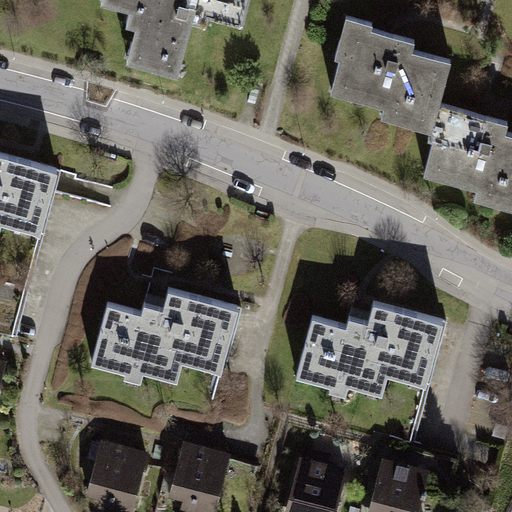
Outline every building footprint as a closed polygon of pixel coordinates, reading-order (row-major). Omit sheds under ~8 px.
[(248,0),(103,0),(128,7),(124,21),(134,24),(125,58),(177,72),(191,18),(206,22),(208,14),(243,23),(248,0)] [(443,108),(455,65),(415,54),(418,44),(374,32),(376,26),(348,18),(337,60),(343,62),(334,94),(388,109),(384,121),(432,134),(435,135),(443,108)] [(511,211),(511,135),(509,135),(511,127),(443,108),(435,135),(432,134),(430,142),(436,144),(427,177),(479,191),(476,202),(511,211)] [(0,228),(2,221),(40,232),(58,168),(0,152),(0,228)] [(221,362),(241,294),(171,274),(163,304),(110,289),(91,355),(171,378),(179,349),(221,362)] [(388,381),(428,391),(448,316),(376,298),(367,331),(315,317),(298,382),(382,403),(388,381)] [(0,413),(11,352),(0,350),(0,413)] [(216,511),(233,442),(181,429),(164,505),(191,511),(216,511)] [(82,499),(139,509),(151,443),(94,432),(82,499)] [(331,511),(343,456),(298,447),(284,511),(331,511)] [(418,511),(428,457),(377,448),(365,511),(418,511)]
